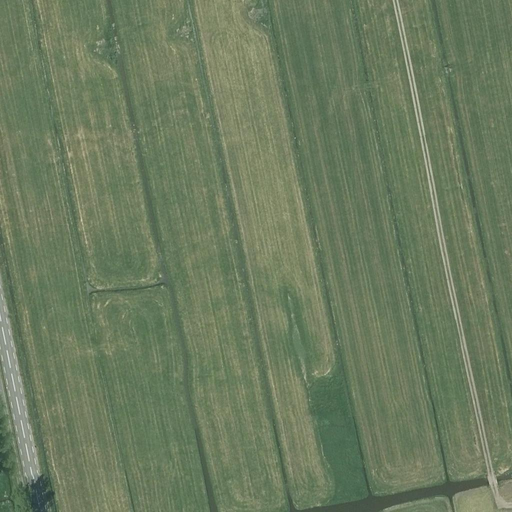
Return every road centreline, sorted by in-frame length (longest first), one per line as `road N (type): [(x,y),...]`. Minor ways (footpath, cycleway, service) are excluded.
road 1 (track): [(491,473),(394,0)]
road 2 (primary): [(39,511),(0,314)]
